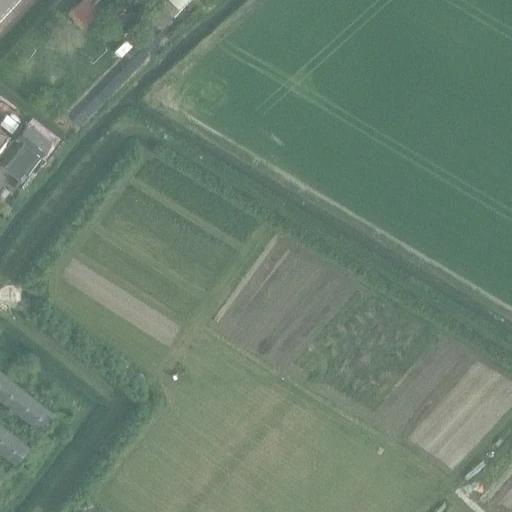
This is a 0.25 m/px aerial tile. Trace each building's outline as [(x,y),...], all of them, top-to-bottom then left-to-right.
[(101,0),(79,0),(68,11),(82,27),(106,5),(101,0)] [(174,0),(184,10),(193,0),(174,0)] [(32,116),(27,123),(16,138),(17,139),(0,165),(20,180),(38,156),(46,162),(61,142),(53,135),(55,132),(32,116)] [(0,399),(39,430),(53,413),(0,371),(0,399)] [(27,446),(8,431),(12,426),(0,416),(0,452),(14,463),(27,446)]
